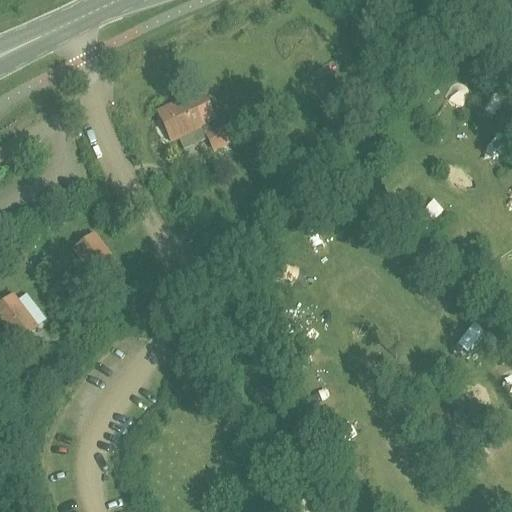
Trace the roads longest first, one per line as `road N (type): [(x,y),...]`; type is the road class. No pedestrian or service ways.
road 1 (track): [(426,511),(391,494),(353,435),(343,322),(379,299),(489,383)]
road 2 (track): [(511,203),(471,158),(415,146),(382,156),(350,196),(319,282),(343,322)]
road 3 (secondary): [(0,57),(125,0)]
